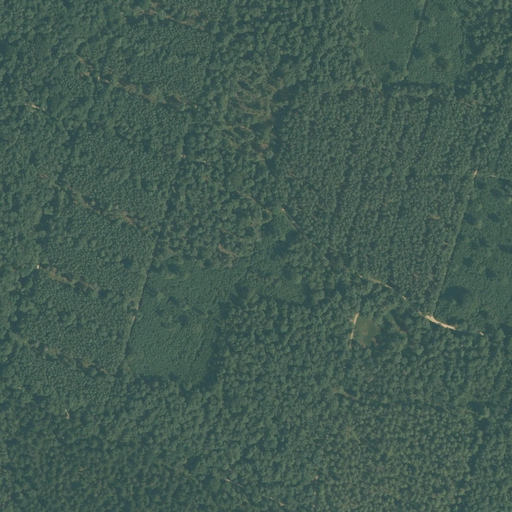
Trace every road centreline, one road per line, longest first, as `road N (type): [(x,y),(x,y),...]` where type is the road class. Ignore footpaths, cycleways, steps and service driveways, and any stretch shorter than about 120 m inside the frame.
road 1 (track): [(20,101),(268,189),(332,265),(378,282),(429,316)]
road 2 (track): [(425,0),(357,237),(364,294)]
road 3 (track): [(364,294),(311,511)]
road 4 (unclassified): [(0,123),(66,56),(138,0)]
